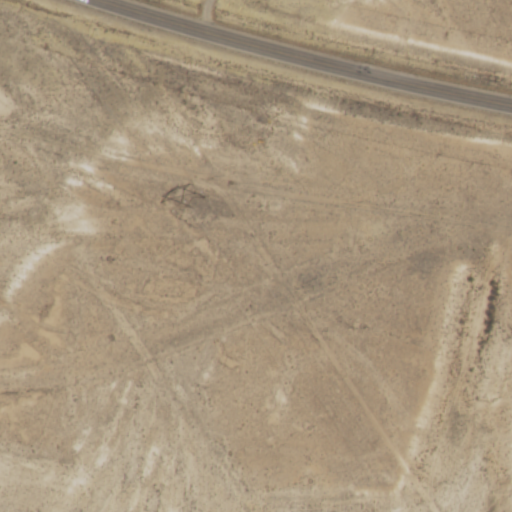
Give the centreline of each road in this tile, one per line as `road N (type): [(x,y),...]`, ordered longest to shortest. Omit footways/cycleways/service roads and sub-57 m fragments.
road 1 (track): [(0,129),(238,184),(511,224)]
road 2 (primary): [(101,0),(511,105)]
